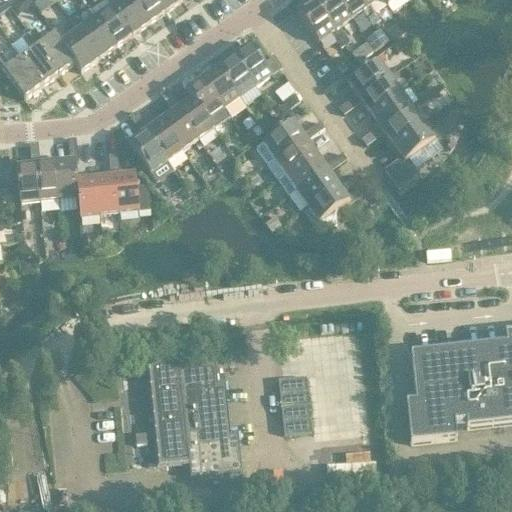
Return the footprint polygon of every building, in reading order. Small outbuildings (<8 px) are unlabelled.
[(112,0),(104,0),(103,1),(131,40),(148,28),(127,0),(125,0),(117,6),(112,0)] [(165,17),(152,0),(127,0),(148,28),(165,17)] [(152,0),(165,17),(182,4),(179,0),(152,0)] [(338,32),(350,23),(333,0),(317,0),(313,4),(334,35),(330,37),(335,45),(343,39),(338,32)] [(361,15),(365,12),(356,0),(333,0),(350,23),(361,15)] [(375,17),(386,8),(381,1),(381,0),(356,0),(365,12),(361,15),(366,22),(374,17),(375,17)] [(408,4),(404,0),(381,0),(381,1),(386,8),(391,16),(408,4)] [(131,40),(103,1),(97,5),(104,16),(94,23),(115,52),(131,40)] [(318,46),(330,37),(334,35),(313,4),(296,15),(318,46)] [(380,24),(375,17),(374,17),(366,22),(372,30),(380,24)] [(76,20),(70,25),(98,64),(115,52),(94,23),(84,30),(76,20)] [(98,64),(70,25),(64,29),(71,39),(61,46),(60,47),(75,67),(74,68),(81,76),(98,64)] [(400,27),(386,36),(393,46),(407,37),(400,27)] [(34,32),(28,37),(58,79),(74,68),(75,67),(60,47),(61,46),(55,38),(43,46),(34,32)] [(31,55),(20,62),(41,91),(58,79),(28,37),(21,41),(31,55)] [(349,46),(343,39),(335,45),(341,52),(349,46)] [(375,40),(367,46),(374,55),(381,49),(375,40)] [(366,47),(351,57),(357,66),(372,56),(366,47)] [(251,94),(256,101),(264,95),(259,88),(271,79),(262,67),(249,49),(233,60),(255,91),(251,94)] [(0,70),(24,104),(41,91),(20,62),(10,69),(1,56),(0,56),(0,70)] [(217,72),(239,102),(251,94),(255,91),(233,60),(217,72)] [(273,60),(262,67),(271,79),(279,74),(282,72),(273,60)] [(347,87),(356,100),(359,103),(389,81),(387,78),(377,65),(347,87)] [(224,113),(239,102),(217,72),(201,83),(224,113)] [(394,73),(387,78),(389,81),(396,76),(394,73)] [(279,74),(271,79),(275,84),(282,79),(279,74)] [(396,76),(389,81),(392,85),(399,80),(396,76)] [(392,85),(389,81),(359,103),(356,100),(348,106),(352,113),(361,106),(370,119),(400,97),(392,85)] [(208,124),(224,113),(201,83),(185,94),(191,102),(192,102),(208,124)] [(280,91),(289,110),(300,104),(291,86),(280,91)] [(166,107),(173,102),(166,93),(160,98),(166,107)] [(381,134),(411,112),(400,97),(370,119),(379,131),(381,134)] [(172,116),(160,124),(182,155),(198,144),(176,113),(179,111),(173,102),(166,107),(172,116)] [(214,132),(208,124),(192,102),(191,102),(179,111),(176,113),(198,144),(214,132)] [(343,119),(352,113),(348,106),(339,112),(343,119)] [(392,150),(423,128),(411,112),(381,134),(379,131),(370,137),(375,144),(383,138),(392,150)] [(135,129),(142,124),(135,116),(128,120),(135,129)] [(172,174),(166,166),(145,136),(148,133),(142,124),(135,129),(141,138),(128,147),(156,186),(172,174)] [(166,166),(182,155),(160,124),(148,133),(145,136),(166,166)] [(307,145),(315,139),(310,132),(302,138),(292,125),(255,152),(267,168),(304,142),(307,145)] [(319,126),(310,132),(315,139),(324,133),(319,126)] [(434,144),(423,128),(392,150),(401,162),(383,175),(398,195),(419,180),(414,174),(441,154),(434,145),(434,144)] [(247,136),(243,139),(249,146),(256,141),(252,136),(247,136)] [(375,144),(370,137),(361,143),(366,150),(375,144)] [(67,143),(68,154),(77,153),(75,142),(67,143)] [(315,157),(307,145),(304,142),(267,168),(278,184),(315,157)] [(29,147),(30,158),(38,157),(37,147),(29,147)] [(70,165),(55,166),(59,204),(77,202),(78,202),(76,184),(77,184),(75,166),(78,165),(77,153),(68,154),(70,165)] [(40,168),(38,157),(30,158),(31,169),(15,171),(19,208),(39,206),(35,168),(40,168)] [(337,170),(333,163),(324,170),(315,157),(278,184),(289,199),(326,173),(329,176),(337,170)] [(342,157),(333,163),(337,170),(346,164),(342,157)] [(108,159),(109,170),(118,169),(116,158),(108,159)] [(55,166),(40,168),(35,168),(39,206),(59,204),(55,166)] [(110,181),(95,182),(100,220),(119,218),(115,180),(119,180),(118,169),(109,170),(110,181)] [(338,188),(329,176),(326,173),(289,199),(300,215),(302,214),(338,188)] [(135,178),(119,180),(115,180),(119,218),(150,214),(149,197),(144,190),(136,191),(135,178)] [(95,182),(77,184),(76,184),(78,202),(77,202),(80,222),(100,220),(95,182)] [(338,188),(302,214),(314,230),(321,225),(324,230),(339,220),(336,215),(348,206),(350,208),(359,202),(355,195),(346,201),(338,188)] [(32,266),(21,267),(21,272),(26,276),(33,276),(32,266)] [(505,348),(410,358),(415,406),(405,407),(410,448),(456,443),(455,434),(511,427),(511,337),(504,338),(505,348)] [(188,468),(190,482),(241,476),(238,446),(237,443),(232,439),(230,440),(225,396),(225,393),(220,389),(217,389),(215,368),(179,371),(178,364),(147,367),(158,471),(188,468)] [(278,384),(284,439),(311,436),(305,381),(278,384)]
